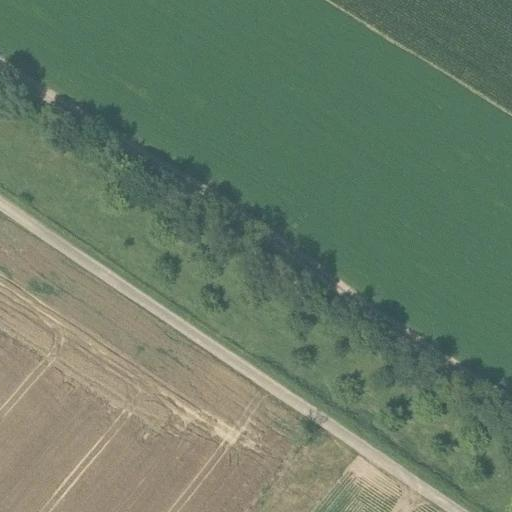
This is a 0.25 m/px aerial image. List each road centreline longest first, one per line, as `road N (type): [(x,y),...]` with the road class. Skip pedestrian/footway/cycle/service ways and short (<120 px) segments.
road 1 (track): [(511,405),(0,65)]
road 2 (unclassified): [(455,511),(0,201)]
